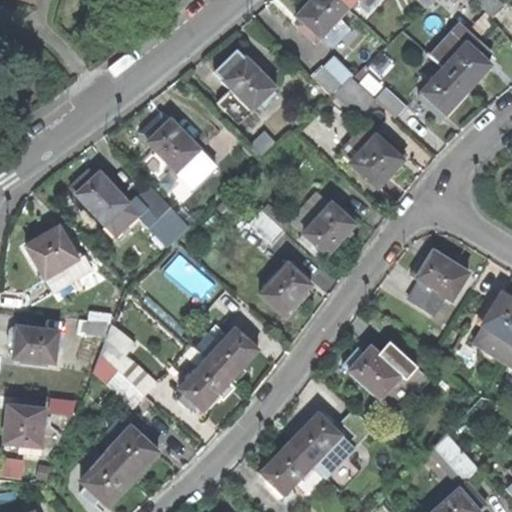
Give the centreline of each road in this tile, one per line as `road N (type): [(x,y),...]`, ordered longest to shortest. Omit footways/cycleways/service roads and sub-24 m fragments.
road 1 (residential): [(165,511),(239,442),(427,200)]
road 2 (residential): [(226,0),(0,168)]
road 3 (residential): [(427,200),(511,114)]
